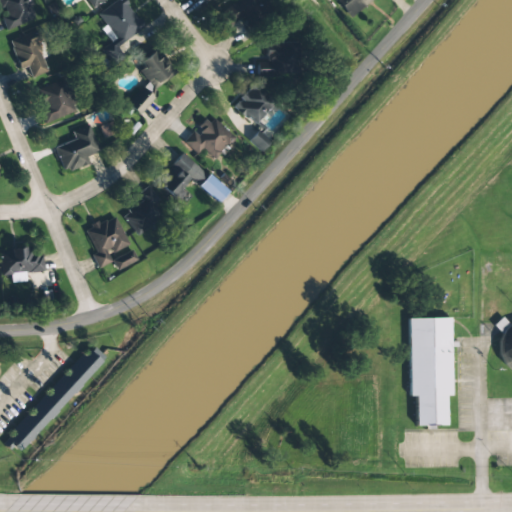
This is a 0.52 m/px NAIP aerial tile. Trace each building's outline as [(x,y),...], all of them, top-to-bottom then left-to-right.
[(26,0),(0,0),(0,14),(5,29),(33,19),(26,0)] [(83,0),(90,9),(102,0),(83,0)] [(115,0),(94,14),(116,46),(142,29),(122,0),(115,0)] [(263,0),(256,0),(254,1),(253,0),(238,0),(219,10),(227,25),(240,18),(247,31),(272,17),(263,0)] [(334,0),(348,17),(370,0),(334,0)] [(16,70),(27,67),(30,77),(46,73),(34,33),(8,40),(16,70)] [(264,61),(255,61),(255,76),(297,76),(297,42),(264,42),(264,61)] [(133,63),(147,84),(124,100),(133,114),(154,100),(148,91),(173,74),(156,48),(133,63)] [(72,111),(59,80),(36,90),(43,106),(36,109),(42,124),(72,111)] [(275,103),(253,82),(231,104),(253,125),(275,103)] [(206,114),(181,142),(195,154),(201,149),(213,160),(233,138),(206,114)] [(103,139),(115,135),(110,122),(98,126),(103,139)] [(53,147),(61,173),(86,164),(83,157),(96,153),(87,126),(69,132),(72,140),(53,147)] [(266,140),(256,131),(248,141),(258,150),(266,140)] [(195,186),(204,175),(179,153),(167,167),(167,168),(154,183),(177,202),(184,193),(179,189),(187,179),(195,186)] [(227,191),(206,175),(196,188),(217,204),(227,191)] [(164,217),(150,188),(124,202),(129,212),(123,215),(132,233),(164,217)] [(82,230),(94,254),(90,255),(96,268),(111,261),(115,269),(134,260),(128,249),(112,216),(82,230)] [(0,274),(39,273),(39,248),(0,249),(0,274)] [(448,395),(447,318),(406,319),(407,397),(413,397),(413,426),(443,425),(443,395),(448,395)] [(511,322),(499,323),(500,374),(511,373),(511,322)] [(102,357),(88,344),(2,441),(16,453),(102,357)]
